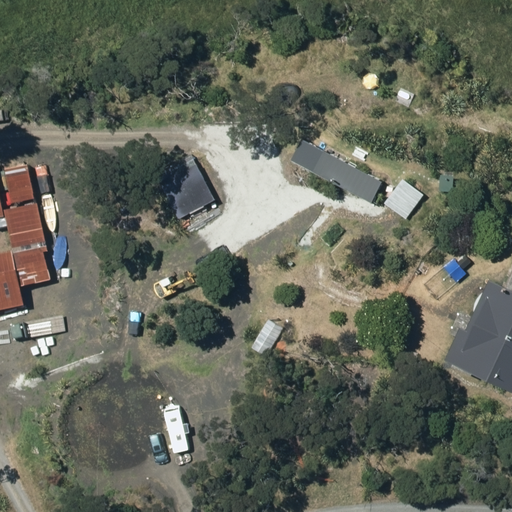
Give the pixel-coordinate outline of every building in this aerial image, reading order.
[(331,147),(317,175),(375,203),(389,175),(331,147)] [(161,186),(180,221),(215,202),(196,167),(161,186)] [(462,172),(444,171),(443,199),(460,200),(462,172)] [(431,194),(410,176),(386,205),(408,222),(431,194)] [(445,364),(511,394),(511,279),(508,289),(490,281),(473,319),(462,313),(451,336),(457,339),(445,364)]
